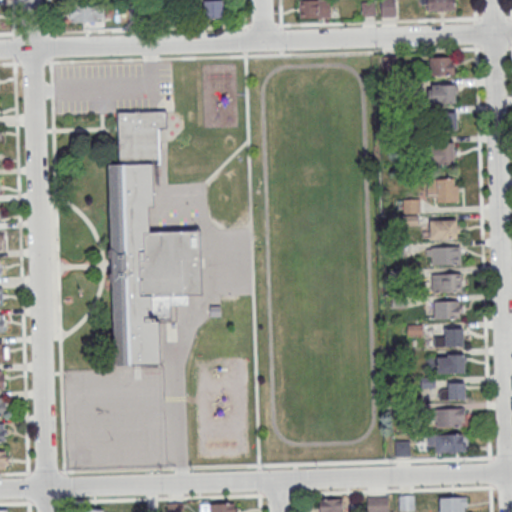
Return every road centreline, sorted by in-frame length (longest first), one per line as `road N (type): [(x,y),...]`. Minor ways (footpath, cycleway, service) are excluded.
road 1 (residential): [(508,511),(489,0)]
road 2 (residential): [(45,511),(28,0)]
road 3 (residential): [(511,472),(0,488)]
road 4 (residential): [(511,34),(0,50)]
